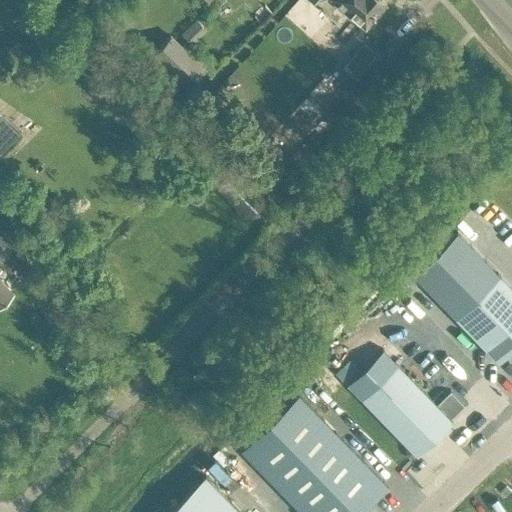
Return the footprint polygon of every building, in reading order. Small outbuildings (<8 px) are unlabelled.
[(314,0),(313,2),(337,22),(346,12),(364,27),(386,1),(384,0),(314,0)] [(264,3),(254,13),(261,20),(271,10),(264,3)] [(206,29),(195,18),(181,32),(192,43),(206,29)] [(115,65),(125,55),(89,20),(79,30),(115,65)] [(188,86),(207,67),(171,32),(152,51),(188,86)] [(366,76),(381,58),(363,43),(348,61),(366,76)] [(0,153),(22,132),(0,110),(0,153)] [(246,216),(266,196),(231,161),(210,181),(246,216)] [(0,245),(13,233),(0,220),(0,245)] [(511,287),(456,230),(413,273),(497,359),(511,344),(511,287)] [(0,304),(13,292),(0,278),(0,269),(1,268),(0,267),(0,304)] [(347,383),(416,454),(452,420),(446,414),(461,400),(447,386),(433,400),(383,348),(347,383)] [(298,391),(240,448),(302,511),(358,511),(388,484),(298,391)] [(241,511),(205,475),(166,511),(241,511)]
